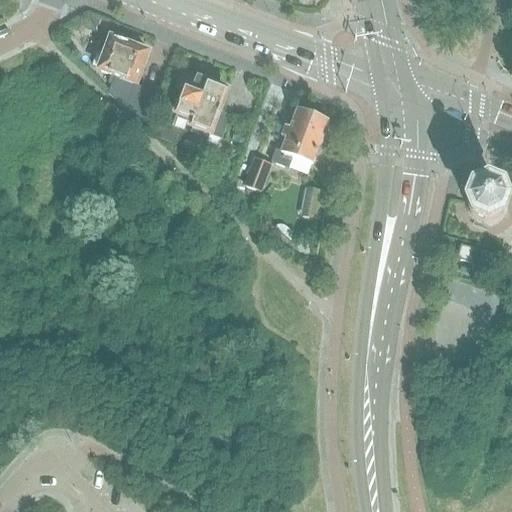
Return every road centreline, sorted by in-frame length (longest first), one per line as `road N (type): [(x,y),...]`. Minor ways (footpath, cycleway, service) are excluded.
road 1 (unclassified): [(377,511),(366,359),(403,152),(399,84)]
road 2 (tertiary): [(399,84),(175,0)]
road 3 (residential): [(100,505),(59,469),(40,468),(0,504)]
road 4 (secondary): [(511,134),(445,111),(399,84)]
